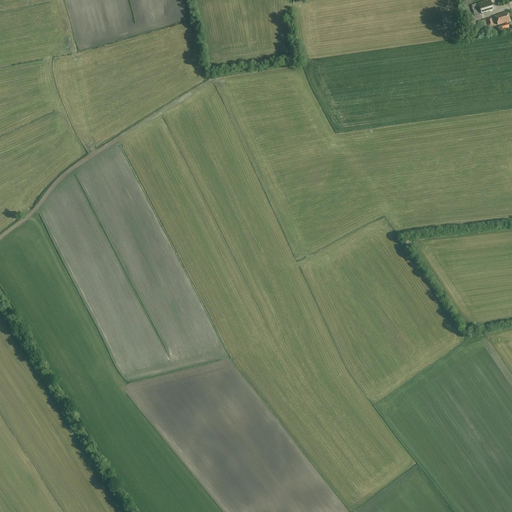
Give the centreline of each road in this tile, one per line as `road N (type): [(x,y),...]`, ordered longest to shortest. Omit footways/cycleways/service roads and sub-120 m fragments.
road 1 (track): [(224,80),(208,81),(77,164),(0,240)]
road 2 (track): [(93,154),(59,0)]
